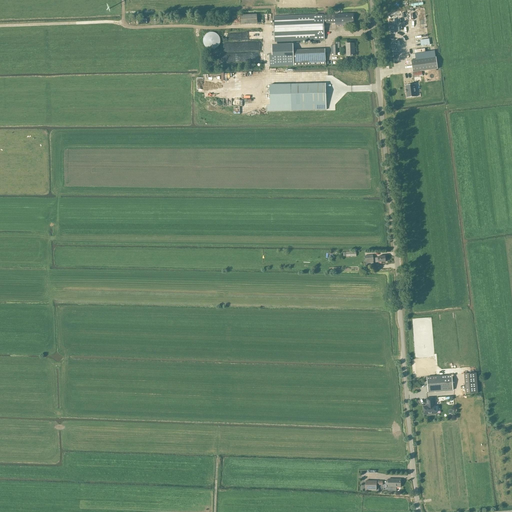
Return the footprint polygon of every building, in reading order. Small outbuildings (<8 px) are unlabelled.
[(434,34),(429,0),(409,0),(414,37),(434,34)] [(238,15),(239,24),(255,24),(255,14),(238,15)] [(335,15),(323,15),(324,24),(336,23),(353,22),(353,14),(335,15)] [(273,16),(274,36),(274,42),(324,40),(324,24),(323,15),(273,16)] [(219,41),(219,40),(219,38),(218,36),(217,35),(216,34),(215,32),(213,32),(212,31),(210,31),(209,31),(207,32),(206,32),(204,34),(203,35),(202,36),(202,38),(202,39),(202,41),(202,43),(203,44),(204,45),(206,47),(207,48),(209,48),(210,48),(212,48),(213,48),(215,47),(216,46),(217,44),(218,43),(219,41)] [(262,52),(262,41),(260,41),(259,33),(229,34),(229,41),(250,41),(250,52),(262,52)] [(355,56),(354,43),(346,44),(346,56),(355,56)] [(267,55),(267,66),(324,65),(323,49),(291,50),(291,44),(270,44),(270,55),(267,55)] [(437,69),(436,57),(411,60),(413,72),(437,69)] [(326,110),(326,104),(326,83),(285,84),(286,105),(286,111),(326,110)] [(416,97),(414,85),(405,86),(407,98),(416,97)] [(366,266),(374,265),(373,261),(374,261),(373,255),(364,256),(365,262),(366,266)] [(476,373),(464,374),(466,394),(478,393),(476,373)] [(452,375),(427,377),(428,392),(453,390),(452,375)] [(434,406),(433,398),(426,398),(427,406),(424,407),(425,415),(436,414),(435,406),(434,406)] [(400,480),(388,479),(388,491),(396,491),(396,487),(400,487),(400,480)] [(365,481),(365,490),(376,490),(376,481),(365,481)]
